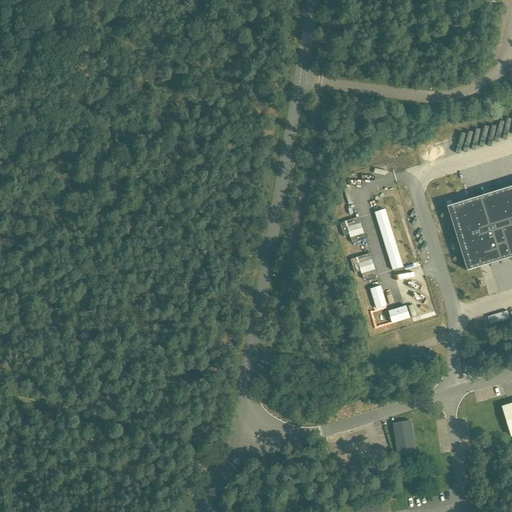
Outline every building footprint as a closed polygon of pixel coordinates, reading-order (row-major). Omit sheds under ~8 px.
[(467,271),(511,257),(511,186),(447,207),(447,208),(450,207),(469,270),(467,270),(467,271)] [(392,271),(402,267),(385,210),(375,213),(392,271)] [(352,244),(365,239),(358,218),(339,224),(343,237),(349,235),(352,244)] [(354,273),(360,271),(363,280),(376,276),(370,254),(350,260),(354,273)] [(386,306),(380,286),(370,290),(376,309),(386,306)] [(392,324),(409,318),(406,306),(388,312),(392,324)] [(507,311),(496,314),(498,322),(510,318),(507,311)] [(434,362),(432,358),(430,350),(419,353),(423,366),(434,362)] [(511,404),(502,408),(511,436),(511,435),(511,404)] [(393,424),(397,455),(415,452),(410,422),(393,424)]
